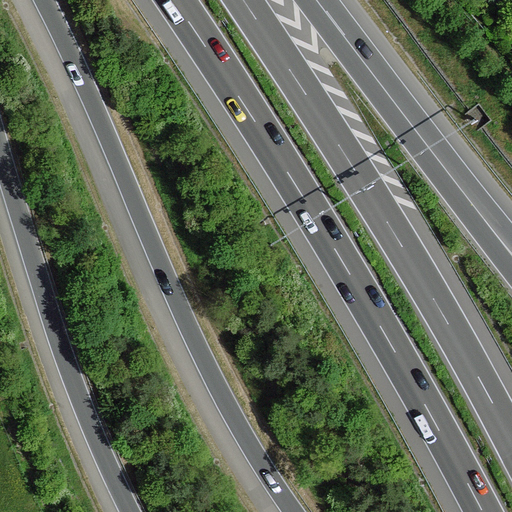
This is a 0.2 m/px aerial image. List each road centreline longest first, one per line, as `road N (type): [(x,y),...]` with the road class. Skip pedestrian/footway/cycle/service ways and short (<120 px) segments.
road 1 (motorway): [(173,0),(353,280),(482,511)]
road 2 (motorway): [(41,0),(176,306),(290,511)]
road 3 (motorway): [(511,438),(405,249),(245,0)]
road 4 (motorway): [(0,162),(77,397),(128,511)]
road 5 (motorway): [(435,167),(300,0)]
road 6 (motorway): [(511,268),(435,167)]
